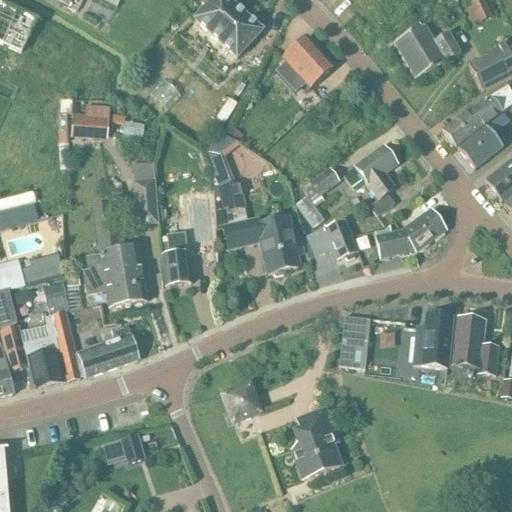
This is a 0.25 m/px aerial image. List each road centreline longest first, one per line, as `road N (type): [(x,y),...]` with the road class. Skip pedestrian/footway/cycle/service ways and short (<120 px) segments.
road 1 (residential): [(158,375),(341,299),(433,285)]
road 2 (residential): [(468,203),(345,49),(294,0)]
road 3 (residential): [(0,418),(158,375)]
road 4 (residential): [(217,511),(158,375)]
